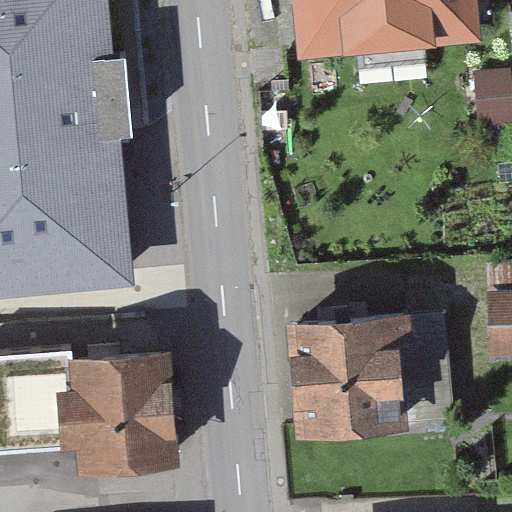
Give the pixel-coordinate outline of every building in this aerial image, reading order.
[(109,50),(105,0),(0,0),(0,285),(124,273),(113,137),(136,135),(128,48),(109,50)] [(482,0),(294,0),(299,42),(485,23),(482,0)] [(511,57),(473,62),(480,118),(511,113),(511,57)] [(511,255),(488,256),(493,347),(511,345),(511,255)] [(413,296),(286,304),(297,423),(456,410),(447,303),(414,304),(413,296)] [(72,345),(0,350),(0,446),(85,441),(86,461),(172,455),(165,351),(73,357),(72,345)]
